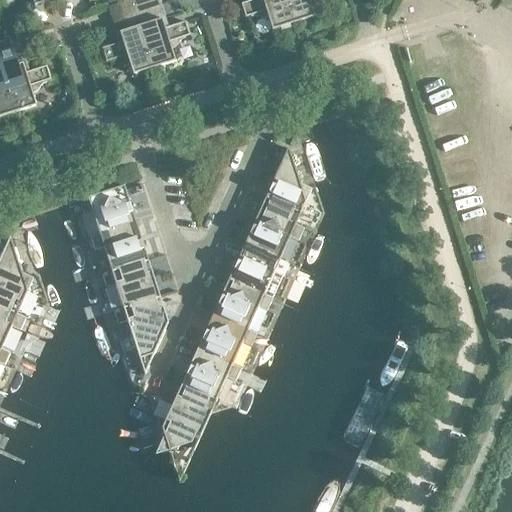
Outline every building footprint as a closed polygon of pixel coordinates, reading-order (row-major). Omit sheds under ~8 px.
[(135,0),(132,1),(154,70),(175,63),(171,50),(174,49),(177,46),(179,43),(181,41),(185,40),(184,38),(189,37),(185,23),(164,30),(162,22),(165,21),(158,0),(135,0)] [(293,25),(284,0),(257,0),(241,5),(245,19),(250,17),(250,18),(254,17),(257,18),(260,20),(264,20),(267,19),(272,32),(293,25)] [(284,0),(293,25),(314,18),(310,5),(313,4),(316,2),(316,0),(284,0)] [(133,76),(154,70),(132,1),(107,9),(116,36),(120,35),(122,43),(101,50),(106,63),(111,62),(111,63),(115,62),(118,62),(121,64),(125,65),(129,63),(133,76)] [(17,38),(0,43),(0,68),(15,114),(36,107),(32,94),(35,93),(38,91),(40,87),(42,85),(45,84),(45,83),(50,81),(46,68),(25,74),(23,66),(26,65),(17,38)] [(0,68),(0,118),(15,114),(0,68)] [(163,73),(156,76),(160,88),(167,86),(163,73)] [(269,203),(264,213),(295,227),(295,226),(305,204),(305,203),(311,190),(299,185),(288,150),(287,150),(264,201),(269,203)] [(123,201),(120,190),(119,189),(78,202),(82,216),(91,213),(99,236),(99,237),(131,226),(131,227),(136,226),(127,199),(123,201)] [(304,230),(295,226),(295,227),(264,213),(259,224),(255,222),(244,247),(248,249),(248,248),(279,262),(279,261),(289,239),(298,243),(304,230)] [(135,237),(131,227),(131,226),(99,237),(99,236),(90,239),(94,252),(103,249),(111,273),(143,263),(143,264),(148,262),(139,236),(135,237)] [(0,308),(17,316),(27,294),(27,293),(33,280),(21,274),(10,239),(9,239),(0,259),(0,308)] [(288,265),(279,261),(279,262),(248,248),(248,249),(244,259),(239,257),(228,282),(232,284),(233,283),(263,297),(264,296),(274,274),(282,278),(288,265)] [(155,299),(155,300),(159,299),(151,272),(146,274),(143,264),(143,263),(111,273),(101,276),(106,289),(115,286),(122,309),(123,310),(155,299)] [(267,313),(272,300),(264,296),(263,297),(233,283),(232,284),(228,294),(223,292),(212,317),(217,319),(217,318),(248,332),(248,331),(258,309),(267,313)] [(158,310),(155,300),(155,299),(123,310),(122,309),(113,312),(117,326),(127,323),(139,361),(153,357),(168,324),(163,309),(158,310)] [(0,350),(1,351),(11,329),(20,332),(26,320),(17,316),(0,308),(0,350)] [(197,352),(201,354),(201,353),(232,367),(242,344),(251,348),(257,335),(248,331),(248,332),(217,318),(217,319),(212,329),(208,327),(197,352)] [(0,365),(4,367),(10,355),(1,351),(0,350),(0,365)] [(192,362),(181,387),(185,389),(185,388),(216,402),(226,379),(235,383),(241,370),(232,367),(201,353),(201,354),(197,364),(192,362)] [(169,424),(163,439),(155,456),(155,457),(191,445),(195,436),(199,438),(200,438),(216,402),(185,388),(185,389),(181,399),(176,397),(174,403),(165,422),(169,424)]
